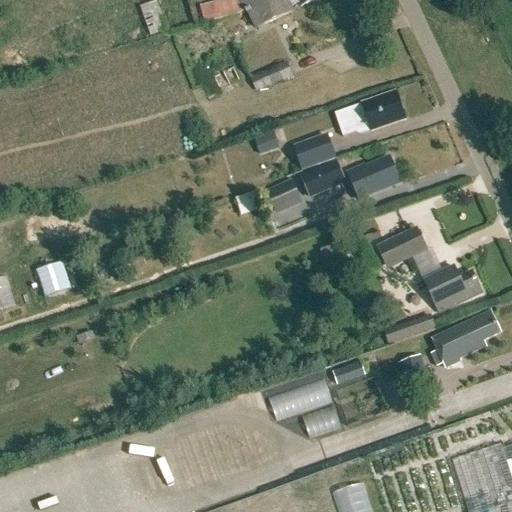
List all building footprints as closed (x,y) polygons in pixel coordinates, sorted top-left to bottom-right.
[(237,0),(244,15),(245,14),(273,0),(237,0)] [(249,15),(257,32),(292,15),(290,10),(299,5),(301,9),(320,0),(273,0),(245,14),(246,17),(249,15)] [(139,8),(146,29),(152,26),(156,38),(166,34),(156,3),(139,8)] [(238,82),(225,56),(204,66),(218,93),(238,82)] [(284,59),(248,74),(254,90),(291,75),(284,59)] [(369,134),(405,122),(395,94),(360,107),(334,116),(342,139),(368,130),(369,134)] [(253,140),(258,156),(279,150),(274,134),(253,140)] [(326,137),(292,149),(300,173),(334,161),(326,137)] [(387,161),(363,171),(362,169),(346,176),(358,203),(398,186),(387,161)] [(301,179),(310,200),(344,185),(334,164),(301,179)] [(266,194),(276,217),(301,206),(291,183),(266,194)] [(237,198),(242,215),(263,209),(258,192),(237,198)] [(426,252),(415,230),(375,249),(382,266),(405,255),(408,261),(426,252)] [(422,283),(437,315),(479,296),(470,274),(457,280),(451,269),(422,283)] [(490,315),(459,329),(431,342),(445,371),(460,364),(459,362),(485,349),(483,344),(500,336),(490,315)] [(394,385),(400,402),(432,390),(419,357),(398,364),(404,381),(394,385)] [(364,377),(359,363),(331,373),(336,386),(364,377)] [(331,378),(275,394),(282,417),(338,400),(331,378)] [(146,433),(112,442),(115,452),(149,443),(146,433)] [(108,445),(78,454),(82,465),(112,456),(108,445)]
